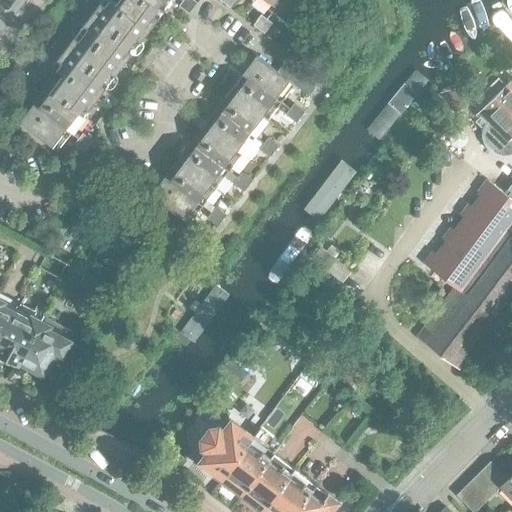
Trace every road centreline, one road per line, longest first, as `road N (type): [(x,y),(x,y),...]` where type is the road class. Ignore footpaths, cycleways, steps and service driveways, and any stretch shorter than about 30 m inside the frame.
road 1 (tertiary): [(162,511),(0,419)]
road 2 (residential): [(402,511),(511,401)]
road 3 (tertiary): [(0,445),(123,511)]
